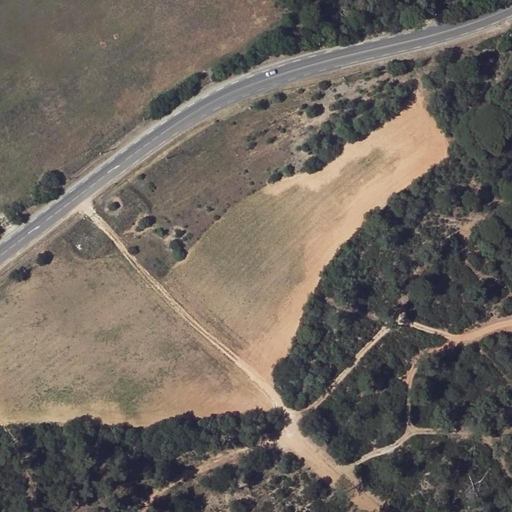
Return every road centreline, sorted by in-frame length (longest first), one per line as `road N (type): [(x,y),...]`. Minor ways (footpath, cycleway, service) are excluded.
road 1 (tertiary): [(511,7),(292,70),(212,103),(0,251)]
road 2 (track): [(285,420),(77,196)]
road 3 (track): [(285,420),(399,328),(458,332),(511,324)]
road 4 (track): [(130,511),(179,472),(260,441),(285,420)]
